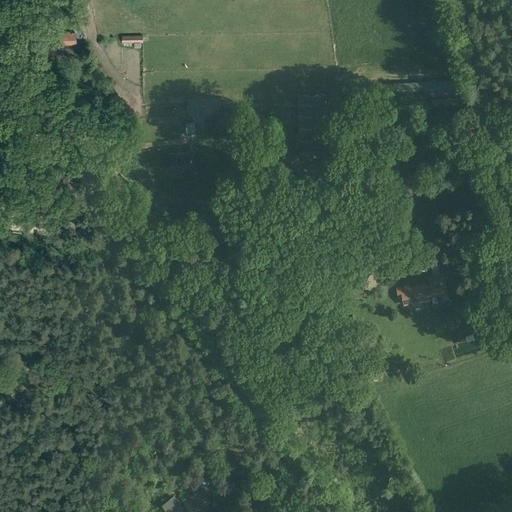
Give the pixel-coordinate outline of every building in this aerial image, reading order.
[(59,35),(60,45),(77,43),(76,34),(59,35)] [(122,35),(122,42),(143,42),(143,34),(122,35)] [(459,95),(458,81),(380,83),(380,97),(459,95)] [(298,94),(299,155),(329,155),(326,94),(298,94)] [(459,96),(433,97),(433,106),(459,105),(459,96)] [(221,97),(187,97),(188,114),(192,114),(192,118),(194,119),(194,122),(186,123),(186,126),(182,127),(183,133),(196,131),(195,122),(203,122),(203,119),(213,118),(213,114),(222,114),(221,97)] [(81,157),(75,145),(70,148),(75,159),(81,157)] [(191,168),(190,152),(169,153),(170,169),(191,168)] [(430,284),(425,285),(425,284),(408,287),(408,285),(398,287),(399,296),(403,295),(404,303),(428,298),(432,297),(433,300),(448,297),(446,287),(443,288),(441,276),(429,279),(430,284)] [(177,467),(168,457),(162,463),(172,472),(177,467)] [(185,502),(186,503),(180,508),(179,507),(173,511),(187,511),(191,510),(191,511),(192,511),(198,509),(200,511),(201,511),(209,507),(206,503),(211,500),(211,499),(204,489),(185,502)]
